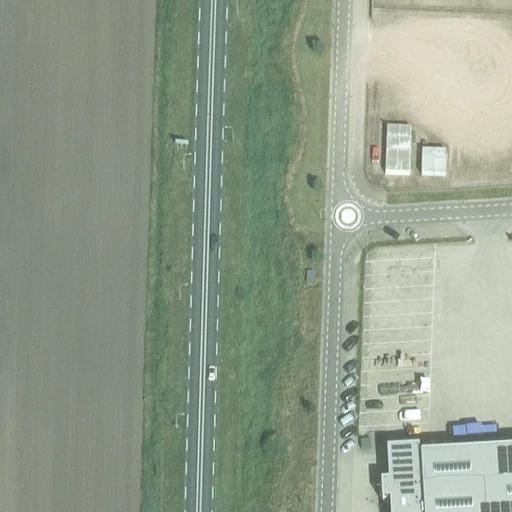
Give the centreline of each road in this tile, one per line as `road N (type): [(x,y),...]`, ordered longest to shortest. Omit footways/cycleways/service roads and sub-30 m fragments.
road 1 (primary): [(199,511),(216,0)]
road 2 (unclassified): [(336,217),(326,511)]
road 3 (unclassified): [(342,0),(336,217)]
road 4 (unclassified): [(336,217),(511,207)]
